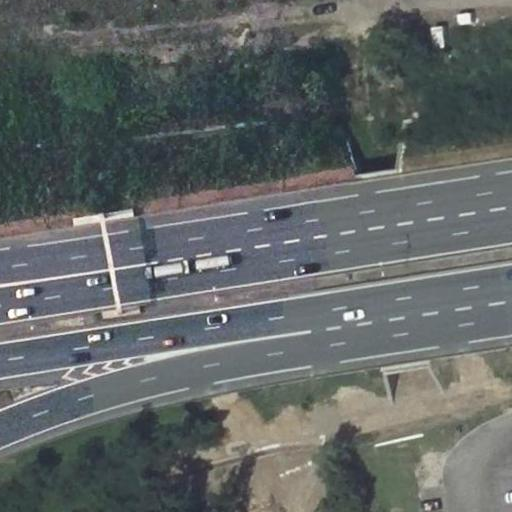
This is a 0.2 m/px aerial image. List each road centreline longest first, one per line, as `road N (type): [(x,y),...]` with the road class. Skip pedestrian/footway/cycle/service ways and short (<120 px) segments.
road 1 (trunk): [(511,227),(138,285)]
road 2 (trunk): [(0,424),(213,365),(311,322)]
road 3 (trunk): [(0,359),(208,327),(311,322)]
road 4 (trunk): [(311,322),(511,291)]
road 5 (trunk): [(138,285),(0,306)]
road 6 (trunk): [(138,285),(0,284)]
